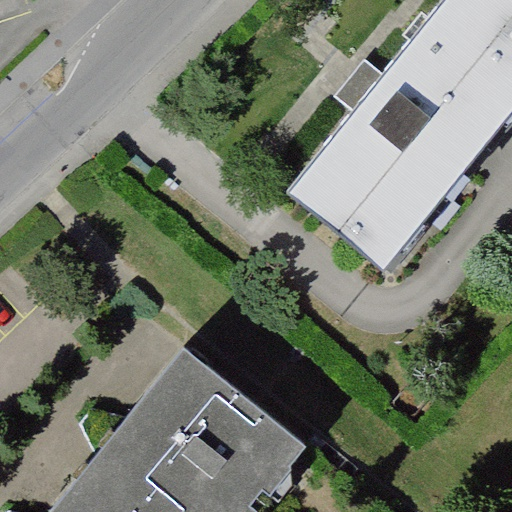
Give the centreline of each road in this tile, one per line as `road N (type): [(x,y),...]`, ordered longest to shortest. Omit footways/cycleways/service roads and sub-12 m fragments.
road 1 (unknown): [(98,75),(247,244),(305,258),(373,319),(429,320),(511,221)]
road 2 (residential): [(178,0),(0,167)]
